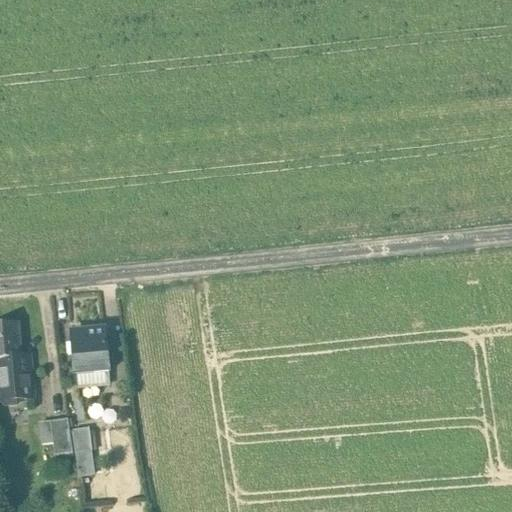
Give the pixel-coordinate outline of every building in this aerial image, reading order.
[(19,324),(0,326),(0,361),(22,359),(19,324)] [(104,331),(74,334),(78,374),(108,371),(104,331)] [(22,359),(0,361),(0,402),(0,403),(1,403),(5,406),(17,405),(21,401),(34,399),(30,358),(22,359)] [(68,420),(50,423),(55,457),(73,454),(68,420)] [(101,428),(89,429),(92,451),(104,450),(101,428)] [(89,429),(73,431),(76,454),(89,452),(92,451),(89,429)] [(76,454),(74,454),(77,481),(92,479),(89,452),(76,454)]
